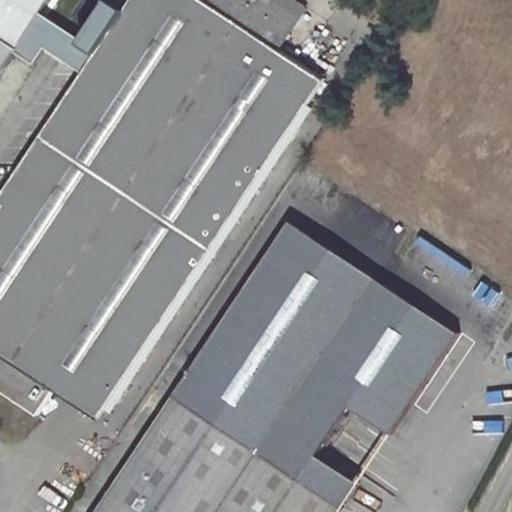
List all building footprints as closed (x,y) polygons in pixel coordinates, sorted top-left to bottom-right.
[(0,389),(37,414),(54,388),(98,417),(323,79),(278,49),(298,17),(272,0),(131,0),(0,196),(0,389)] [(0,0),(0,70),(46,0),(0,0)] [(272,0),(298,17),(304,8),(292,0),(272,0)] [(291,222),(97,511),(339,511),(342,508),(300,480),(317,455),(349,407),(391,435),(459,334),(291,222)] [(300,480),(342,508),(359,484),(317,455),(300,480)] [(105,487),(117,462),(107,457),(95,482),(105,487)]
